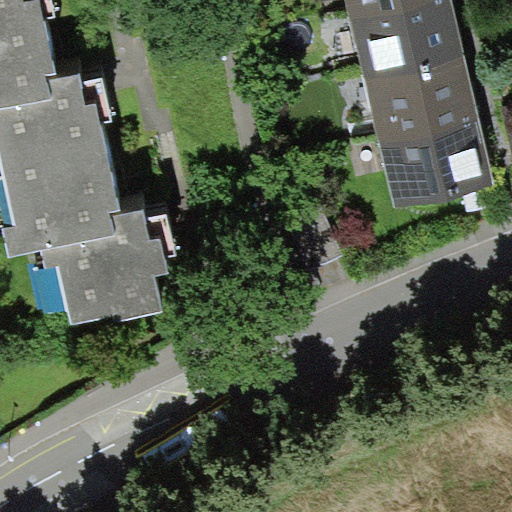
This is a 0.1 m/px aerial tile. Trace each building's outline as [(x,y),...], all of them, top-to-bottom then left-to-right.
[(0,0),(0,136),(5,158),(64,145),(61,130),(105,120),(96,81),(86,83),(82,64),(79,51),(44,59),(43,52),(55,50),(44,0),(0,0)] [(368,0),(360,2),(374,64),(457,45),(446,0),(368,0)] [(461,62),(457,45),(374,64),(388,126),(471,106),(461,62)] [(511,101),(502,104),(511,149),(511,101)] [(403,188),(486,169),(475,125),(471,106),(388,126),(403,188)] [(160,217),(150,219),(146,201),(143,187),(108,195),(107,189),(119,186),(105,120),(61,130),(64,145),(5,158),(16,206),(2,209),(8,236),(40,229),(45,250),(58,247),(71,306),(113,297),(114,303),(162,292),(154,256),(168,253),(160,217)] [(315,191),(283,205),(306,262),(318,256),(339,246),(315,191)]
